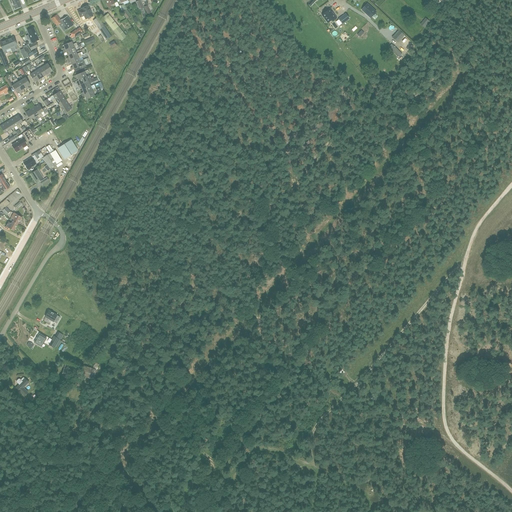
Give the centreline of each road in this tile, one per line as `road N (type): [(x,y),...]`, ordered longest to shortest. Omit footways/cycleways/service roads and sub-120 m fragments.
road 1 (track): [(511,491),(453,441),(443,418),(449,324),(469,247),(511,184)]
road 2 (track): [(466,259),(316,423),(309,443),(313,511)]
road 3 (track): [(372,511),(358,489),(270,449),(242,461),(210,511)]
road 4 (residential): [(0,336),(62,241),(39,211)]
road 5 (residential): [(0,115),(61,76),(35,11)]
road 6 (track): [(154,511),(115,461),(68,511)]
